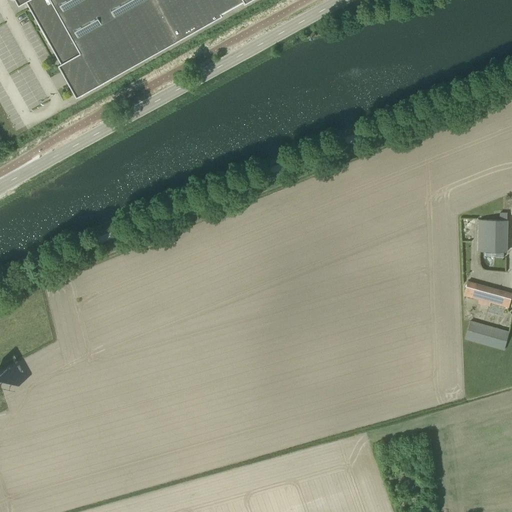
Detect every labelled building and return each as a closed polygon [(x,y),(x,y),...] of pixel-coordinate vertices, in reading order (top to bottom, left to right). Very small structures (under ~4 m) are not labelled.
[(98,83),(99,82),(98,81),(176,38),(177,40),(223,15),(222,14),(245,2),(246,2),(249,0),(26,0),(61,62),(59,63),(63,71),(70,82),(73,89),(77,88),(79,92),(98,82),(98,83)] [(346,19),(346,14),(345,12),(336,17),(337,18),(341,21),(346,19)] [(507,252),(507,220),(507,212),(500,212),(500,220),(479,219),(479,251),(507,252)] [(468,281),(464,295),(478,299),(477,303),(490,306),(491,302),(508,307),(511,293),(468,281)] [(470,321),(465,338),(504,349),(509,332),(470,321)]
